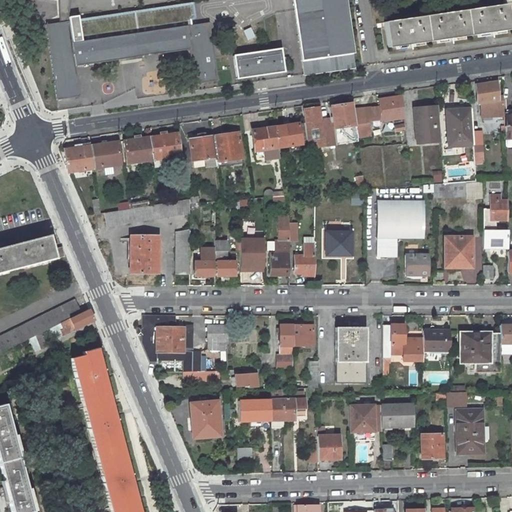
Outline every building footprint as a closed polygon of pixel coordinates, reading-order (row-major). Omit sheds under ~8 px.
[(344,0),(292,0),(304,75),(355,67),(344,0)] [(511,0),(501,0),(503,5),(384,22),(388,48),(509,30),(509,26),(511,25),(511,0)] [(45,25),(56,100),(79,97),(75,66),(189,50),(194,84),(217,81),(209,23),(71,43),(68,21),(45,25)] [(247,41),(254,37),(250,28),(242,32),(247,41)] [(284,72),(280,49),(233,56),(236,79),(284,72)] [(143,95),(164,94),(163,72),(142,73),(143,95)] [(497,82),(475,85),(477,104),(480,104),(481,113),(492,112),(492,117),(504,116),(502,97),(498,97),(497,82)] [(404,118),(402,96),(379,99),(381,121),(404,118)] [(307,119),(304,120),(304,123),(307,144),(308,149),(358,142),(357,138),(357,135),(352,104),(352,103),(331,107),(332,119),(320,120),(307,122),(307,119)] [(352,104),(357,135),(369,133),(368,124),(364,124),(361,103),(352,104)] [(440,141),(437,106),(418,108),(419,119),(414,119),(416,143),(440,141)] [(318,108),(302,111),(304,120),(307,119),(307,122),(320,120),(318,108)] [(456,144),(456,146),(473,145),(471,109),(449,110),(451,134),(447,134),(448,144),(456,144)] [(304,123),(274,127),(277,148),(299,145),(307,144),(304,123)] [(274,127),(251,131),(256,162),(264,160),(263,150),(277,148),(274,127)] [(405,131),(395,132),(396,146),(398,146),(407,146),(405,131)] [(473,131),(474,163),(484,163),(483,131),(473,131)] [(237,133),(213,136),(216,158),(217,162),(241,159),(237,133)] [(153,160),(154,167),(160,166),(162,164),(162,159),(171,158),(180,156),(176,134),(150,138),(153,160)] [(192,161),(216,158),(213,136),(189,140),(192,161)] [(127,164),(153,160),(150,138),(124,142),(127,164)] [(90,146),(94,168),(103,167),(104,175),(113,174),(111,166),(120,164),(117,142),(90,146)] [(68,172),(94,168),(90,146),(90,143),(80,145),(80,148),(65,150),(67,169),(68,172)] [(299,145),(277,148),(278,153),(300,150),(299,145)] [(407,146),(398,146),(398,154),(407,154),(407,146)] [(277,148),(263,150),(264,160),(279,158),(278,153),(277,148)] [(242,164),(241,159),(217,162),(217,167),(242,164)] [(432,172),(433,182),(441,182),(440,171),(432,172)] [(433,185),(433,198),(466,197),(466,199),(481,198),(481,183),(466,184),(466,182),(433,185)] [(422,186),(377,189),(377,194),(422,195),(422,186)] [(422,195),(377,194),(377,202),(422,202),(422,195)] [(490,209),(482,209),(482,249),(498,249),(498,246),(507,246),(507,230),(496,230),(496,220),(507,220),(507,200),(500,200),(500,195),(490,195),(490,209)] [(286,196),(263,198),(263,205),(286,203),(286,196)] [(119,210),(104,213),(106,227),(189,213),(189,204),(189,199),(148,206),(130,209),(124,210),(119,210)] [(147,200),(129,203),(129,204),(130,209),(148,206),(147,200)] [(246,200),(239,200),(239,213),(262,213),(261,201),(246,201),(246,200)] [(422,202),(377,202),(376,257),(396,257),(396,238),(422,238),(422,202)] [(269,275),(289,275),(289,242),(289,223),(289,221),(277,221),(277,241),(275,241),(275,254),(269,254),(269,275)] [(189,230),(175,232),(174,274),(189,274),(189,230)] [(350,255),(350,233),(325,232),(325,255),(350,255)] [(49,236),(0,248),(0,272),(63,256),(61,247),(52,250),(49,236)] [(129,273),(157,273),(158,236),(129,236),(129,273)] [(471,237),(444,237),(444,264),(455,264),(455,262),(460,262),(460,268),(471,268),(471,237)] [(227,241),(214,241),(214,262),(214,276),(234,276),(234,262),(226,262),(227,241)] [(314,276),(314,256),(313,256),(314,244),(303,244),(303,256),(294,256),(294,273),(305,273),(305,275),(314,276)] [(419,244),(405,244),(405,275),(427,275),(427,255),(419,255),(419,244)] [(214,262),(194,262),(194,276),(214,276),(214,262)] [(492,266),(484,266),(483,279),(491,279),(492,266)] [(0,335),(0,353),(31,338),(41,333),(51,328),(58,325),(81,313),(75,299),(0,335)] [(81,313),(58,325),(62,334),(65,332),(66,334),(72,331),(71,330),(74,328),(74,329),(86,323),(91,321),(93,320),(89,309),(81,313)] [(175,317),(143,317),(143,343),(150,361),(156,361),(156,360),(156,357),(165,357),(165,352),(191,352),(191,325),(183,325),(183,328),(170,328),(170,325),(175,325),(175,317)] [(58,325),(51,328),(55,337),(62,334),(58,325)] [(312,325),(292,326),(292,346),(312,345),(312,325)] [(500,344),(511,343),(511,325),(499,325),(499,332),(499,344),(500,344)] [(207,342),(227,342),(227,326),(207,326),(207,342)] [(277,369),(292,368),(292,346),(292,326),(279,326),(279,328),(279,333),(279,355),(277,355),(277,369)] [(403,326),(382,326),(383,358),(391,359),(391,354),(403,354),(403,361),(422,361),(422,351),(422,339),(403,339),(403,326)] [(365,328),(335,328),(335,383),(365,383),(365,328)] [(449,331),(422,331),(422,339),(422,351),(449,351),(449,331)] [(499,332),(459,333),(460,362),(476,362),(476,372),(500,372),(500,344),(499,344),(499,332)] [(41,333),(31,338),(36,351),(46,347),(41,333)] [(207,342),(207,350),(227,350),(227,342),(207,342)] [(83,355),(70,358),(110,511),(140,511),(97,348),(83,352),(83,355)] [(156,357),(156,360),(183,361),(183,371),(200,371),(200,352),(191,352),(165,352),(165,357),(156,357)] [(317,362),(308,362),(308,381),(308,388),(317,388),(317,362)] [(235,385),(235,386),(247,386),(247,388),(257,387),(255,370),(246,371),(239,372),(240,375),(235,375),(234,375),(234,378),(235,385)] [(204,371),(196,372),(196,381),(204,380),(204,371)] [(204,371),(204,380),(219,380),(219,371),(204,371)] [(308,381),(292,381),(292,389),(308,388),(308,381)] [(269,390),(270,400),(271,421),(283,420),(295,420),(294,415),(294,408),(305,408),(304,398),(303,398),(303,392),(282,392),(282,390),(269,390)] [(466,406),(465,392),(464,392),(451,392),(446,393),(447,407),(466,406)] [(260,421),(271,421),(270,400),(237,401),(238,422),(250,421),(260,421)] [(216,401),(190,404),(192,438),(219,436),(216,401)] [(5,404),(0,405),(0,467),(3,480),(9,501),(11,511),(33,511),(27,489),(19,458),(13,435),(5,404)] [(412,404),(380,405),(381,427),(413,427),(412,404)] [(380,405),(348,406),(349,432),(381,431),(381,427),(380,405)] [(482,453),(481,410),(457,411),(457,420),(456,420),(457,451),(465,451),(465,453),(482,453)] [(16,434),(13,435),(19,458),(22,457),(16,434)] [(441,434),(420,435),(421,459),(439,458),(438,442),(441,442),(441,434)] [(316,436),(316,441),(317,459),(339,459),(339,436),(316,436)] [(317,462),(317,459),(316,441),(309,441),(306,441),(306,462),(317,462)] [(390,445),(382,445),(382,460),(391,460),(390,445)] [(252,462),(251,448),(236,448),(237,462),(252,462)] [(258,455),(266,468),(273,464),(265,451),(258,455)] [(33,511),(36,510),(30,488),(27,489),(33,511)]
